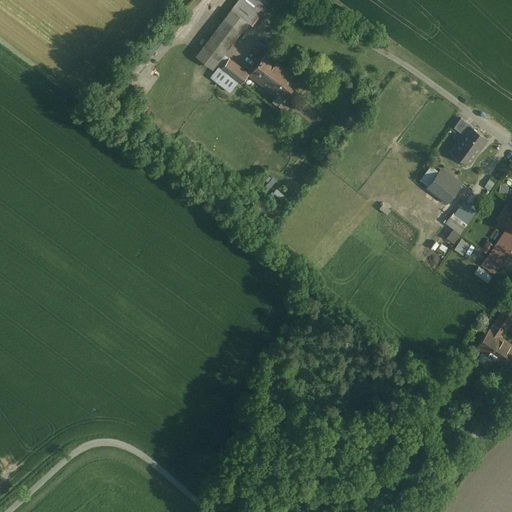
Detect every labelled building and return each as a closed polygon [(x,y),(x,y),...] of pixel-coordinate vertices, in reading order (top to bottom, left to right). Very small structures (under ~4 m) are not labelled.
[(266,0),(235,0),(203,41),(223,57),(266,0)] [(130,78),(168,34),(158,26),(120,69),(130,78)] [(307,86),(273,60),(257,80),(291,107),(307,86)] [(456,129),(465,135),(471,127),(462,121),(456,129)] [(487,139),(471,127),(465,135),(452,152),(468,164),(487,139)] [(462,181),(442,166),(429,184),(449,199),(462,181)] [(279,184),(273,192),(282,199),(289,191),(279,184)] [(462,200),(445,222),(459,233),(476,210),(462,200)] [(511,251),(511,227),(510,226),(496,247),(509,256),(511,251)] [(464,253),(468,242),(459,238),(454,249),(464,253)] [(511,305),(507,302),(493,324),(506,332),(511,322),(511,305)] [(511,355),(511,335),(506,332),(493,324),(480,343),(508,361),(511,355)]
